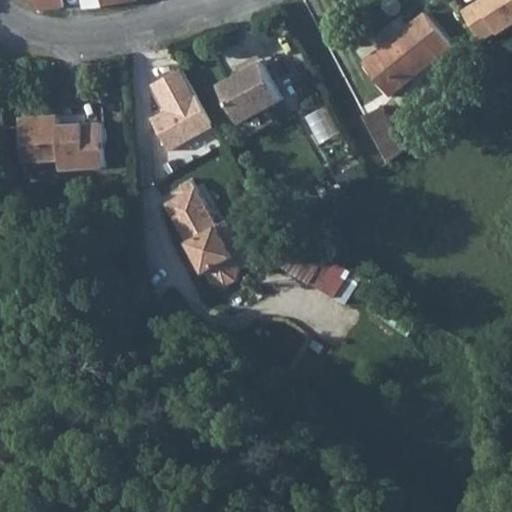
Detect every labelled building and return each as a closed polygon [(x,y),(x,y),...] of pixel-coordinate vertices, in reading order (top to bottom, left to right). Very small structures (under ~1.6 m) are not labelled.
[(36,0),(40,4),(43,7),(46,8),(47,9),(49,8),(53,7),(59,7),(66,7),(65,0),(36,0)] [(87,0),(88,8),(112,4),(109,0),(87,0)] [(511,0),(482,0),(469,9),(491,39),(511,27),(511,0)] [(431,16),(369,64),(396,97),(457,49),(431,16)] [(264,63),(221,87),(251,138),(277,121),(269,107),(285,98),(264,63)] [(221,125),(188,65),(157,82),(172,108),(159,116),(177,150),(221,125)] [(379,132),(394,160),(410,147),(386,104),(369,114),(379,132)] [(67,112),(29,113),(30,158),(66,156),(66,167),(112,165),(112,120),(67,122),(67,112)] [(187,192),(182,195),(189,237),(209,271),(212,270),(217,279),(220,281),(228,275),(244,263),(239,253),(221,224),(195,178),(183,185),(187,192)] [(182,195),(169,203),(189,237),(182,195)] [(230,219),(221,224),(239,253),(247,248),(230,219)] [(307,244),(294,267),(320,282),(333,259),(307,244)] [(338,257),(321,284),(342,297),(359,269),(338,257)] [(228,275),(220,281),(229,284),(241,277),(244,264),(244,263),(228,275)] [(357,301),(369,280),(358,274),(346,294),(357,301)]
